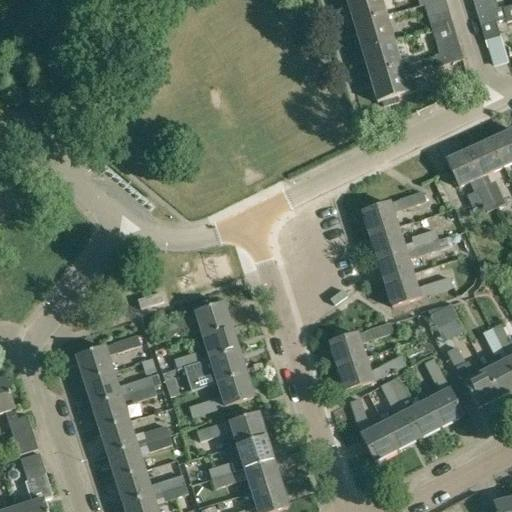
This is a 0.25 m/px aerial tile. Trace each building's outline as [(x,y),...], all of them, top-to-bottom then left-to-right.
[(350,0),(347,1),(354,27),(386,17),(380,0),(350,0)] [(416,0),(419,8),(424,7),(424,5),(440,0),(416,0)] [(424,7),(431,32),(453,25),(444,0),(440,0),(424,5),(424,7)] [(473,0),(475,6),(483,3),(486,15),(499,11),(499,10),(495,0),(473,0)] [(511,5),(499,10),(499,11),(486,15),(483,3),(475,6),(486,41),(499,37),(495,23),(506,20),(507,24),(511,21),(511,5)] [(354,27),(362,54),(394,44),(386,17),(354,27)] [(431,32),(435,46),(457,39),(453,25),(431,32)] [(448,54),(451,65),(463,61),(457,39),(435,46),(438,55),(439,55),(439,56),(448,54)] [(509,41),(493,42),(494,70),(510,70),(509,41)] [(362,54),(370,80),(402,70),(401,68),(394,44),(362,54)] [(434,57),(438,68),(451,65),(448,54),(439,56),(439,55),(438,55),(434,57)] [(402,70),(370,80),(377,104),(382,102),(384,108),(399,103),(397,98),(417,92),(413,79),(425,76),(421,62),(401,68),(402,70)] [(511,132),(494,140),(505,167),(511,163),(511,132)] [(470,150),(482,177),(505,167),(494,140),(470,150)] [(482,177),(470,150),(447,160),(459,187),(482,177)] [(495,182),(486,186),(496,210),(505,206),(495,183),(495,182)] [(496,210),(486,186),(475,190),(487,214),(496,210)] [(423,193),(399,201),(403,212),(426,205),(423,193)] [(362,213),(369,237),(396,228),(392,215),(389,205),(389,204),(362,213)] [(369,237),(377,260),(403,252),(396,228),(369,237)] [(435,232),(411,240),(414,249),(438,241),(435,232)] [(438,241),(442,252),(452,248),(448,238),(438,241)] [(438,241),(414,249),(417,259),(418,259),(442,252),(438,241)] [(377,260),(384,284),(411,276),(405,258),(403,252),(377,260)] [(384,284),(392,309),(418,300),(415,290),(411,276),(384,284)] [(450,279),(426,286),(429,297),(453,289),(450,279)] [(160,295),(138,301),(140,310),(163,303),(160,295)] [(200,325),(204,337),(232,329),(225,305),(196,314),(200,325)] [(457,320),(450,306),(430,317),(437,330),(457,320)] [(168,341),(168,342),(190,330),(185,320),(185,319),(163,332),(168,341)] [(390,325),(366,332),(370,343),(393,335),(390,325)] [(491,331),(503,353),(508,351),(511,348),(501,326),(491,331)] [(211,361),(239,353),(232,329),(204,337),(209,356),(211,361)] [(482,336),(494,358),(498,356),(503,353),(491,331),(482,336)] [(357,336),(330,345),(337,369),(364,360),(360,346),(357,336)] [(115,345),(118,356),(141,348),(138,337),(115,345)] [(77,358),(85,384),(114,375),(106,349),(77,358)] [(463,383),(478,412),(500,401),(487,374),(474,381),(456,349),(446,354),(462,384),(463,383)] [(247,376),(239,353),(211,361),(201,364),(187,369),(194,392),(218,385),(247,376)] [(174,362),(177,372),(187,369),(201,364),(199,359),(198,354),(174,362)] [(401,358),(374,371),(380,382),(406,368),(401,358)] [(155,372),(151,360),(141,363),(145,375),(155,372)] [(364,360),(337,369),(345,393),(372,384),(368,373),(364,360)] [(424,366),(436,389),(446,384),(434,361),(424,366)] [(487,374),(500,401),(511,394),(511,370),(508,363),(503,365),(487,374)] [(118,388),(114,375),(85,384),(93,409),(122,399),(131,396),(154,389),(161,387),(157,377),(151,379),(151,378),(118,388)] [(254,400),(247,376),(218,385),(222,398),(225,408),(226,409),(254,400)] [(5,379),(0,381),(0,414),(15,409),(5,379)] [(389,384),(401,407),(410,402),(398,379),(389,384)] [(380,389),(392,412),(396,410),(401,407),(389,384),(380,389)] [(154,389),(131,396),(134,405),(157,398),(154,389)] [(428,405),(442,431),(464,420),(450,393),(441,398),(428,405)] [(93,409),(101,433),(129,424),(122,399),(93,409)] [(356,428),(368,425),(360,401),(350,404),(356,428)] [(189,409),(192,420),(216,412),(213,402),(189,409)] [(406,416),(420,443),(442,431),(428,405),(406,416)] [(238,448),(266,439),(259,415),(230,424),(233,433),(238,448)] [(9,422),(16,444),(35,438),(28,416),(9,422)] [(384,428),(398,454),(420,443),(406,416),(401,419),(384,428)] [(129,424),(101,433),(108,458),(137,449),(135,443),(129,424)] [(200,444),(224,436),(221,427),(220,426),(196,434),(200,444)] [(143,435),(147,446),(170,438),(166,428),(143,435)] [(362,440),(376,466),(398,454),(384,428),(371,435),(362,440)] [(16,444),(20,455),(39,449),(35,438),(16,444)] [(170,438),(147,446),(150,455),(172,447),(170,438)] [(266,439),(238,448),(226,452),(230,465),(208,472),(212,482),(236,474),(245,472),(274,463),(266,439)] [(108,458),(116,483),(145,473),(139,454),(137,449),(108,458)] [(21,460),(25,471),(44,465),(40,453),(21,460)] [(248,481),(253,495),(281,487),(274,463),(245,472),(246,476),(248,481)] [(25,471),(29,482),(48,476),(44,465),(25,471)] [(116,483),(124,507),(153,498),(151,492),(145,473),(116,483)] [(237,479),(236,474),(212,482),(215,492),(239,484),(237,479)] [(12,511),(49,511),(47,505),(54,503),(50,488),(52,487),(48,476),(29,482),(29,483),(24,484),(31,505),(12,511)] [(159,484),(162,495),(185,487),(182,477),(159,484)] [(185,487),(162,495),(165,504),(188,496),(185,487)] [(245,511),(282,511),(288,510),(281,487),(253,495),(257,508),(245,511)] [(124,507),(125,511),(157,511),(155,503),(153,498),(124,507)] [(495,511),(511,511),(511,501),(494,506),(495,511)]
